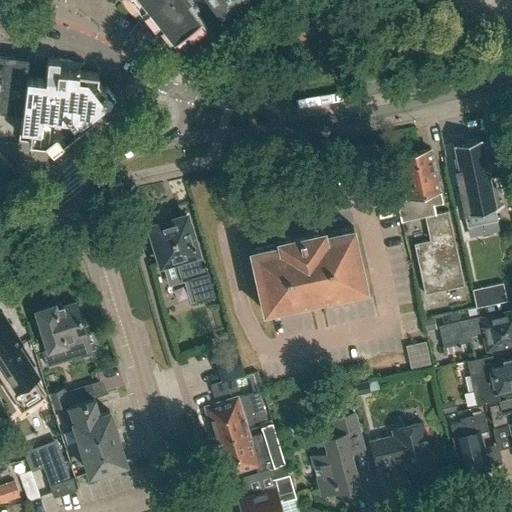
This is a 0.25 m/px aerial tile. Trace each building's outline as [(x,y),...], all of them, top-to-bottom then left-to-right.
[(131,0),(153,27),(159,22),(172,38),(183,30),(189,36),(205,23),(186,0),(131,0)] [(209,0),(220,14),(224,12),(228,12),(233,8),(234,4),(237,2),(236,0),(209,0)] [(0,108),(9,110),(21,111),(27,58),(15,57),(0,54),(0,108)] [(21,113),(21,114),(18,141),(44,144),(52,154),(64,145),(62,142),(94,117),(92,114),(115,96),(106,85),(103,87),(97,79),(98,73),(80,71),(77,67),(76,68),(70,61),(58,59),(47,58),(44,78),(29,77),(29,76),(26,76),(21,113)] [(480,141),(479,137),(453,143),(458,168),(454,169),(465,225),(496,219),(493,207),(494,207),(494,205),(498,204),(493,181),(489,182),(482,151),(486,150),(484,141),(480,141)] [(439,188),(430,147),(415,151),(412,149),(406,150),(404,153),(397,155),(406,194),(395,197),(401,221),(425,216),(430,239),(414,243),(426,293),(465,285),(448,210),(436,213),(434,204),(443,202),(440,188),(439,188)] [(0,183),(14,172),(0,153),(0,183)] [(201,266),(185,215),(166,220),(162,216),(153,219),(153,224),(149,225),(160,263),(164,262),(166,269),(172,271),(178,270),(180,280),(188,278),(195,301),(213,295),(204,265),(201,266)] [(292,303),(314,298),(366,287),(352,225),(324,232),(323,227),(276,237),(277,242),(249,248),(263,310),(276,307),(277,311),(293,308),(292,303)] [(477,306),(507,300),(503,282),(473,289),(477,306)] [(441,293),(442,303),(460,300),(458,290),(441,293)] [(91,351),(76,301),(56,307),(54,302),(35,308),(47,349),(67,343),(71,342),(75,356),(91,351)] [(36,378),(15,346),(20,343),(0,311),(0,366),(16,391),(36,378)] [(511,311),(481,318),(480,315),(438,324),(443,346),(471,339),(470,334),(484,331),(487,346),(511,340),(511,311)] [(425,341),(406,345),(411,369),(431,365),(425,341)] [(220,380),(244,374),(235,347),(212,353),(220,380)] [(511,357),(493,362),(491,354),(466,359),(474,391),(464,393),(467,404),(500,397),(498,388),(500,388),(503,390),(510,388),(511,385),(511,357)] [(252,392),(258,390),(262,389),(257,371),(247,374),(252,392)] [(235,378),(210,384),(214,396),(238,389),(235,378)] [(354,394),(370,390),(380,388),(379,378),(368,380),(352,384),(354,394)] [(62,388),(48,392),(54,409),(67,405),(62,388)] [(214,439),(245,429),(243,422),(265,416),(258,390),(252,392),(207,406),(212,424),(211,427),(214,439)] [(98,412),(93,396),(68,404),(89,471),(124,460),(119,443),(120,443),(114,424),(113,424),(108,409),(98,412)] [(511,408),(502,411),(499,401),(487,404),(493,428),(508,425),(511,440),(511,408)] [(476,472),(479,469),(489,466),(479,430),(487,428),(482,412),(461,418),(462,421),(451,423),(454,436),(453,436),(455,441),(453,444),(455,452),(458,453),(463,473),(465,472),(469,475),(476,472)] [(346,490),(348,487),(359,484),(350,451),(363,447),(354,413),(332,418),(336,435),(323,438),(327,452),(311,457),(321,495),(344,489),(346,490)] [(288,474),(288,473),(272,421),(260,424),(262,431),(247,435),(245,429),(214,439),(218,451),(221,453),(226,471),(254,462),(257,470),(269,467),(273,479),(288,474)] [(434,464),(423,422),(392,429),(393,434),(370,440),(376,465),(399,459),(403,472),(434,464)] [(68,477),(63,463),(62,464),(53,438),(26,447),(33,468),(44,465),(50,482),(68,477)] [(27,500),(38,496),(29,469),(17,473),(27,500)] [(299,511),(288,473),(288,474),(273,479),(275,487),(238,498),(242,511),(299,511)] [(75,488),(71,476),(68,477),(50,482),(48,483),(52,495),(75,488)] [(14,478),(0,482),(0,501),(20,495),(14,478)]
